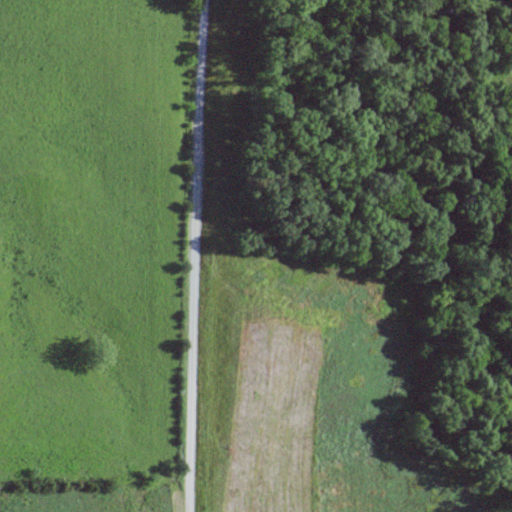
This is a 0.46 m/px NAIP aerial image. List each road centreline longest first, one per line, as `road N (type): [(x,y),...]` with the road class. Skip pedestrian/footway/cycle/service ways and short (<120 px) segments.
road 1 (residential): [(190,511),(204,0)]
road 2 (residential): [(191,487),(0,483)]
